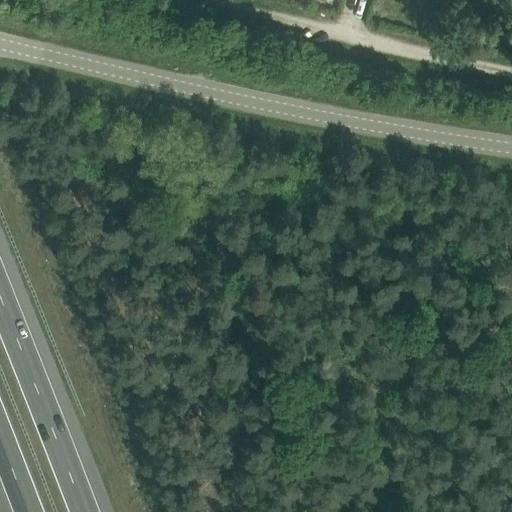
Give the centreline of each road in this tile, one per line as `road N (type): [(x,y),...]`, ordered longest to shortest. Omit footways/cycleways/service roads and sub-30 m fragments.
road 1 (tertiary): [(511,147),(217,93),(0,39)]
road 2 (track): [(312,511),(198,192)]
road 3 (track): [(511,72),(201,0)]
road 4 (track): [(198,192),(495,207)]
road 5 (motorway): [(84,511),(0,305)]
